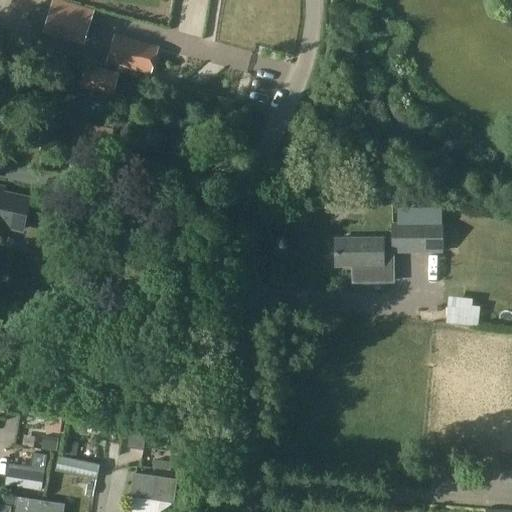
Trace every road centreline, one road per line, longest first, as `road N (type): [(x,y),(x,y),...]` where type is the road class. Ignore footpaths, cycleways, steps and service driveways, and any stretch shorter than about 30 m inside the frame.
road 1 (unclassified): [(249,511),(260,180),(312,42),(317,0)]
road 2 (unknown): [(250,493),(475,503)]
